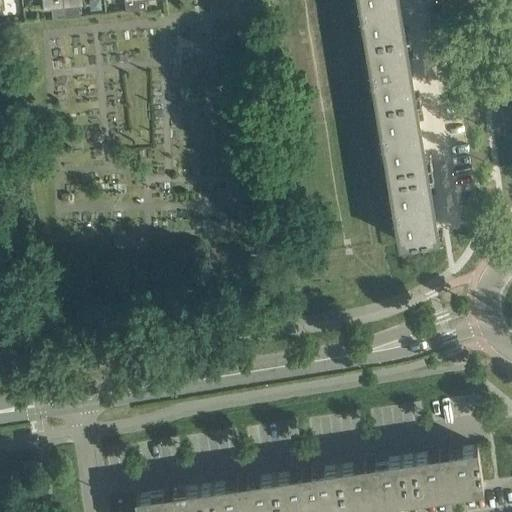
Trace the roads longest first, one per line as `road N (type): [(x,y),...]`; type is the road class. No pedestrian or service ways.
road 1 (tertiary): [(77,400),(339,357)]
road 2 (unclassified): [(469,253),(428,0)]
road 3 (tertiary): [(487,286),(460,310),(339,357)]
road 4 (tertiary): [(339,357),(407,352),(475,331),(497,339)]
